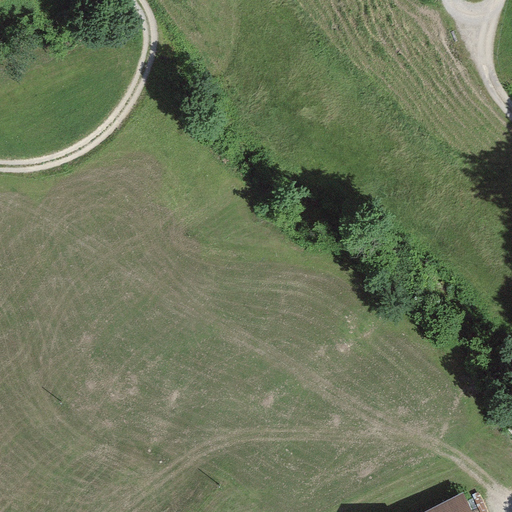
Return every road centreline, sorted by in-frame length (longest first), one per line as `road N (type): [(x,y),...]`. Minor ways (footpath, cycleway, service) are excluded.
road 1 (track): [(0,185),(439,444),(511,508)]
road 2 (track): [(0,165),(55,162),(102,135),(139,80),(151,28),(138,0)]
